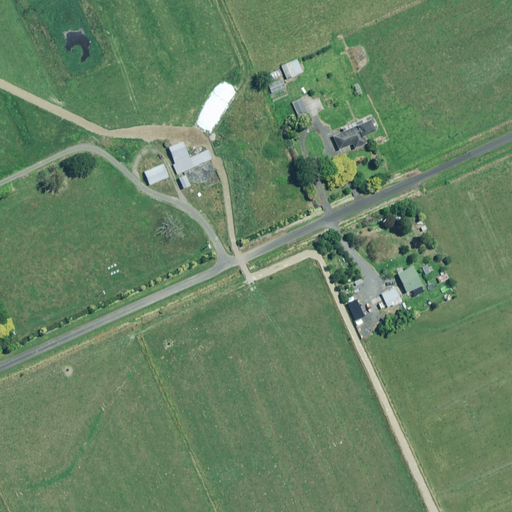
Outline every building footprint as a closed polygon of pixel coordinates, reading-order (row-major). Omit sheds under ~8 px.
[(286,79),(289,78),(290,78),(296,75),(301,72),(296,60),(280,66),(286,79)] [(282,76),(279,70),(265,76),(267,83),(282,76)] [(306,113),(300,99),(292,103),(298,117),(306,113)] [(340,129),(341,132),(332,137),(338,150),(351,144),(353,149),(366,143),(363,136),(378,130),(373,119),(371,116),(340,129)] [(188,159),(181,142),(168,148),(175,164),(173,165),(177,174),(212,159),(208,150),(188,159)] [(168,177),(162,165),(144,173),(149,185),(168,177)] [(189,185),(184,176),(178,179),(183,188),(189,185)] [(412,267),(396,274),(395,275),(398,282),(400,281),(405,292),(420,286),(412,267)] [(439,273),(440,276),(436,278),(438,283),(448,279),(446,274),(443,275),(442,271),(439,273)] [(380,294),(386,307),(391,305),(391,306),(401,302),(394,288),(380,294)]
